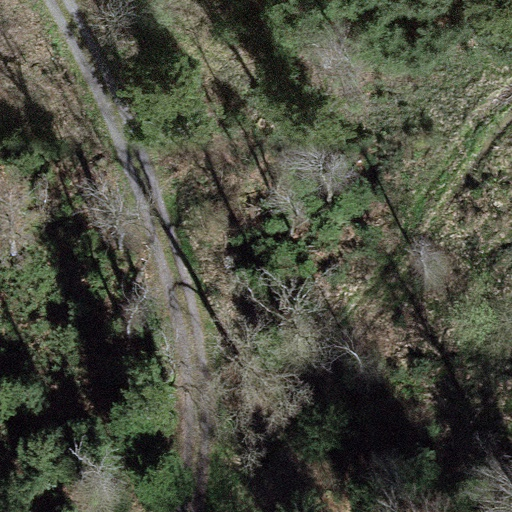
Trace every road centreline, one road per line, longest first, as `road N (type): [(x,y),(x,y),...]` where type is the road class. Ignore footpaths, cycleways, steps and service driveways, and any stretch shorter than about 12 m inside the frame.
road 1 (track): [(189,511),(196,399),(189,285),(64,0)]
road 2 (track): [(189,507),(348,326),(511,92)]
